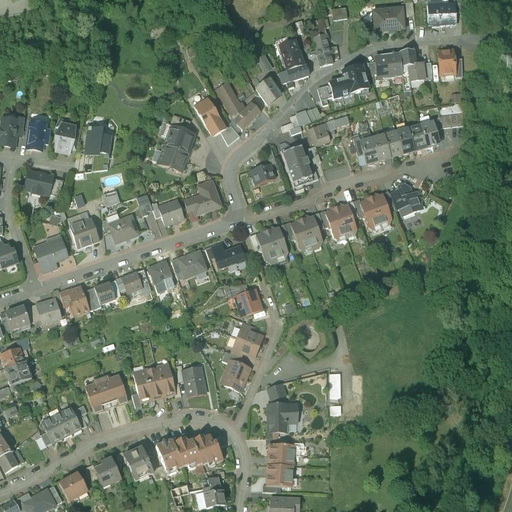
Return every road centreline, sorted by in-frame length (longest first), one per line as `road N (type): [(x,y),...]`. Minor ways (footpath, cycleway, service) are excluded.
road 1 (residential): [(242,216),(231,160),(319,70),(372,43),(483,31)]
road 2 (residential): [(233,432),(205,413),(135,423),(0,491)]
road 3 (residential): [(36,285),(242,216)]
road 4 (residential): [(242,216),(408,161),(436,161)]
road 5 (residential): [(36,285),(9,207),(14,156)]
